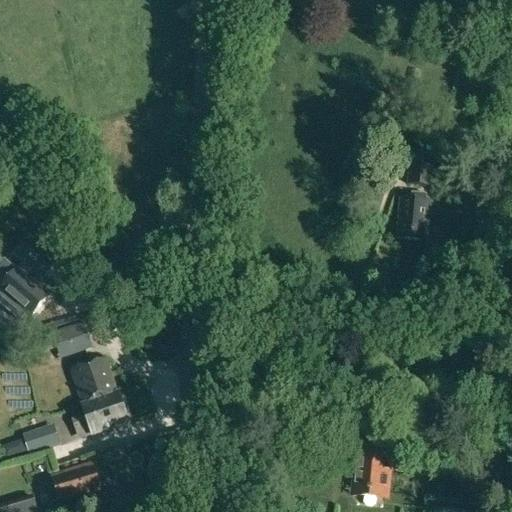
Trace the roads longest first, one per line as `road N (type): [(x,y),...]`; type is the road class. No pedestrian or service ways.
road 1 (unclassified): [(189,329),(209,0)]
road 2 (unclassified): [(189,329),(511,307)]
road 3 (unclassified): [(219,511),(191,413),(189,329)]
